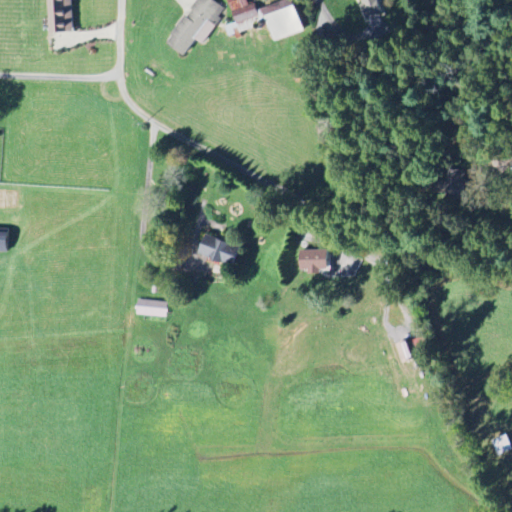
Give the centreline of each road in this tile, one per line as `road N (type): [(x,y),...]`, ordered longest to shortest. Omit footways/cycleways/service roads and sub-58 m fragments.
road 1 (residential): [(124,0),(126,91),(146,115),(304,187)]
road 2 (residential): [(318,0),(358,56),(434,84),(452,99),(485,139),(511,196)]
